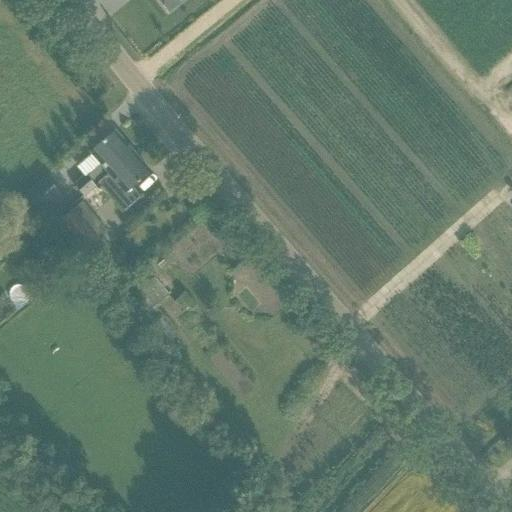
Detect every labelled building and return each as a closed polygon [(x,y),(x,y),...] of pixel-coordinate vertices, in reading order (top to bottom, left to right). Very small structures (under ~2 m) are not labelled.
[(158,0),(168,11),(181,0),(158,0)] [(114,131),(98,144),(89,151),(101,165),(86,177),(84,176),(75,184),(84,195),(98,182),(133,153),(114,131)] [(124,211),(125,211),(140,197),(132,187),(150,172),(133,153),(98,182),(101,185),(124,211)] [(21,201),(16,205),(32,224),(38,219),(50,207),(34,189),(21,201)] [(99,245),(82,224),(83,224),(69,207),(54,219),(84,256),(99,245)] [(160,258),(154,262),(160,268),(166,263),(161,257),(160,258)] [(150,273),(135,285),(152,307),(168,294),(150,273)]
